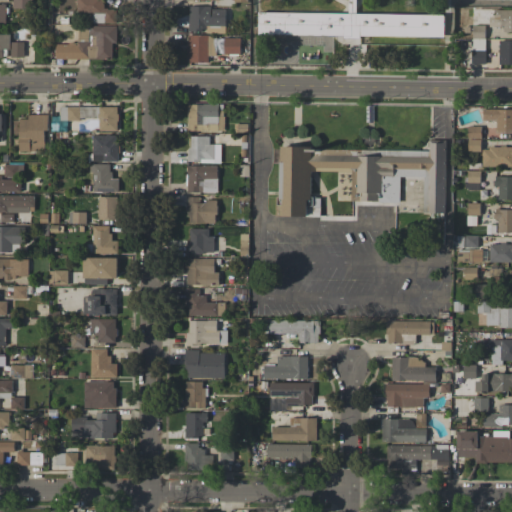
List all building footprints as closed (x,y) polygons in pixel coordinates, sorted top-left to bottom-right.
[(32,8),(32,0),(12,0),(13,8),(32,8)] [(93,23),(116,23),(116,8),(103,9),(102,0),(76,0),(77,12),(93,12),(93,23)] [(225,6),(188,8),(189,32),(206,31),(206,27),(226,26),(225,6)] [(503,32),(511,31),(511,9),(492,9),(491,25),(503,25),(503,32)] [(444,37),(444,15),(258,12),(257,35),(444,37)] [(55,58),(112,60),(112,43),(116,43),(117,27),(78,26),(78,43),(56,43),(55,58)] [(10,33),(0,33),(0,57),(2,57),(2,49),(10,49),(10,33)] [(485,64),(484,34),(472,34),(473,64),(485,64)] [(216,56),(216,36),(188,35),(187,62),(208,62),(208,56),(216,56)] [(240,38),(224,38),(224,54),(240,54),(240,38)] [(499,65),(511,64),(511,39),(499,40),(499,65)] [(24,42),(11,42),(10,57),(24,58),(24,42)] [(187,104),(187,131),(199,130),(199,125),(220,125),(219,103),(187,104)] [(118,107),(60,107),(60,120),(86,120),(86,117),(93,117),(93,110),(99,110),(99,131),(117,131),(118,107)] [(511,109),(483,109),(483,120),(496,120),(496,132),(511,132),(511,109)] [(46,152),(46,116),(19,116),(18,151),(46,152)] [(468,138),(481,139),(481,127),(468,126),(468,138)] [(117,162),(117,135),(92,136),(93,162),(117,162)] [(220,162),(220,144),(210,144),(210,136),(189,136),(189,163),(220,162)] [(280,147),(278,216),(320,217),(320,197),(311,197),(312,168),(352,170),(351,201),(399,202),(400,178),(424,179),(423,215),(444,215),(446,142),(429,141),(429,151),(280,147)] [(482,167),(511,166),(511,147),(482,147),(482,167)] [(4,175),(22,176),(23,165),(5,164),(4,175)] [(91,192),(118,192),(118,179),(111,178),(111,164),(92,164),(91,192)] [(217,193),(218,166),(187,166),(187,192),(217,193)] [(466,189),(480,190),(480,171),(467,171),(466,189)] [(496,199),(511,199),(511,176),(497,176),(496,199)] [(0,191),(20,192),(20,178),(0,177),(0,191)] [(34,196),(0,195),(0,212),(34,213),(34,196)] [(117,196),(98,197),(99,220),(117,219),(117,196)] [(216,198),(187,198),(187,223),(216,224),(216,198)] [(467,215),(480,215),(481,203),(467,203),(467,215)] [(495,232),(511,232),(511,209),(496,209),(495,232)] [(24,227),(0,226),(0,251),(12,252),(12,244),(24,244),(24,227)] [(93,254),(118,253),(117,240),(110,240),(110,226),(92,226),(93,254)] [(188,254),(214,253),(214,236),(209,236),(209,228),(188,229),(188,254)] [(476,235),(456,236),(456,239),(461,238),(462,246),(477,246),(476,235)] [(511,244),(490,243),(489,262),(511,262),(511,244)] [(117,278),(117,257),(84,257),(84,278),(117,278)] [(0,278),(15,278),(15,276),(28,275),(28,258),(0,258),(0,278)] [(186,258),(186,285),(219,285),(219,272),(214,272),(214,259),(186,258)] [(464,279),(477,280),(477,267),(465,267),(464,279)] [(49,284),(68,284),(68,270),(49,270),(49,284)] [(475,297),(489,297),(489,284),(475,284),(475,297)] [(26,286),(13,286),(14,298),(26,298),(26,286)] [(117,315),(117,289),(91,288),(91,296),(83,296),(83,315),(117,315)] [(224,302),(206,302),(206,295),(199,295),(199,289),(186,289),(187,316),(224,316),(224,302)] [(511,327),(511,307),(490,307),(490,302),(477,301),(477,313),(486,313),(486,326),(511,327)] [(0,345),(6,346),(6,328),(13,328),(13,319),(0,318),(0,345)] [(116,343),(116,319),(90,319),(90,333),(98,333),(98,342),(116,343)] [(187,320),(187,345),(227,344),(227,330),(217,331),(217,320),(187,320)] [(320,321),(270,320),(269,333),(298,334),(298,343),(319,343),(320,321)] [(434,321),(387,321),(387,343),(403,343),(403,344),(415,344),(415,334),(434,335),(434,321)] [(71,347),(84,347),(85,335),(71,334),(71,347)] [(511,339),(490,340),(491,363),(511,362),(511,339)] [(109,349),(91,349),(90,377),(116,377),(117,363),(109,363),(109,349)] [(224,378),(225,352),(186,351),(186,377),(224,378)] [(263,378),(307,380),(308,357),(277,356),(276,365),(264,364),(263,378)] [(392,380),(436,381),(436,367),(425,367),(425,358),(392,357),(392,380)] [(31,370),(25,370),(25,365),(11,365),(11,378),(31,378),(31,370)] [(464,365),(463,378),(475,378),(476,365),(464,365)] [(511,373),(482,374),(482,380),(475,380),(475,391),(511,390),(511,373)] [(12,380),(0,380),(0,398),(12,398),(12,380)] [(84,381),(84,408),(115,408),(116,382),(84,381)] [(186,408),(205,408),(204,381),(185,381),(186,408)] [(313,383),(269,383),(270,410),(286,410),(286,406),(313,405),(313,383)] [(423,407),(423,397),(429,397),(429,383),(386,384),(386,407),(423,407)] [(12,408),(23,408),(23,397),(12,397),(12,408)] [(488,398),(474,398),(474,412),(488,411),(488,398)] [(481,426),(511,426),(511,404),(498,404),(498,414),(482,413),(481,426)] [(0,426),(9,427),(9,412),(0,411),(0,426)] [(114,413),(96,413),(96,418),(71,418),(71,438),(115,437),(114,413)] [(185,413),(186,438),(203,437),(203,421),(207,421),(207,413),(185,413)] [(316,441),(316,418),(290,417),(290,427),(272,426),(272,440),(316,441)] [(426,429),(413,428),(413,419),(383,419),(382,442),(426,443),(426,429)] [(11,429),(10,439),(23,439),(24,430),(11,429)] [(511,462),(511,438),(509,439),(509,431),(493,431),(493,437),(478,436),(478,431),(458,431),(457,457),(475,457),(475,462),(511,462)] [(14,441),(0,441),(0,463),(4,464),(4,452),(14,451),(14,441)] [(184,469),(212,469),(213,452),(198,452),(198,443),(185,443),(184,469)] [(267,459),(293,458),(293,466),(312,465),(311,443),(267,445),(267,459)] [(115,468),(114,445),(85,446),(86,468),(115,468)] [(386,446),(387,468),(402,468),(403,474),(416,473),(416,459),(449,459),(449,445),(386,446)] [(17,465),(43,466),(43,452),(17,452),(17,465)] [(77,452),(49,453),(49,468),(77,467),(77,452)]
